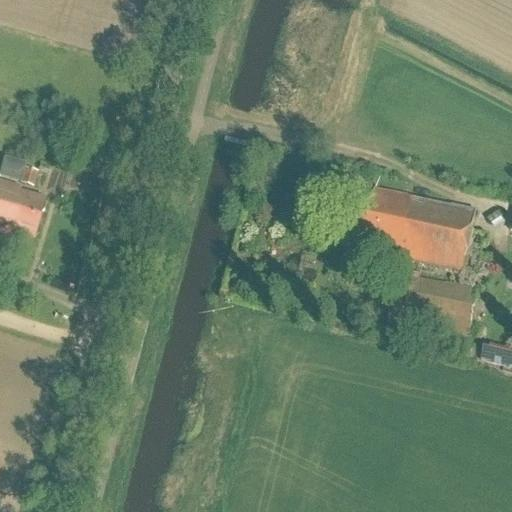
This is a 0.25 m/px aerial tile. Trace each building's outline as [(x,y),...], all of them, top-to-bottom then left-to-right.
[(0,174),(0,182),(34,188),(38,167),(2,162),(0,174)] [(0,185),(0,239),(28,248),(29,244),(33,245),(45,203),(19,195),(20,191),(0,185)] [(390,253),(389,257),(465,274),(466,267),(470,268),(471,263),(467,262),(477,213),(375,191),(372,205),(362,203),(355,238),(375,242),(374,249),(390,253)] [(480,292),(411,278),(403,318),(448,327),(447,333),(471,338),(480,292)] [(482,364),(511,370),(511,355),(485,349),(482,364)]
